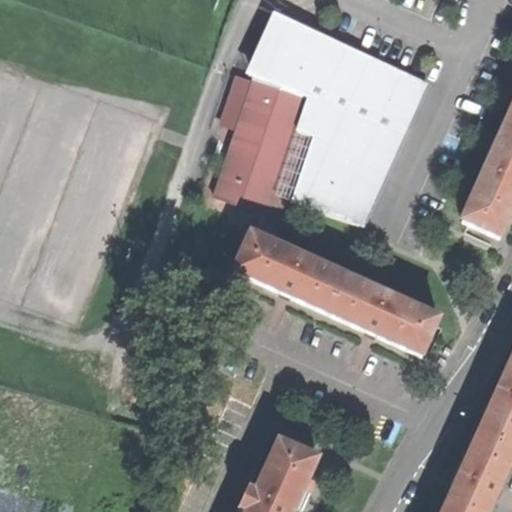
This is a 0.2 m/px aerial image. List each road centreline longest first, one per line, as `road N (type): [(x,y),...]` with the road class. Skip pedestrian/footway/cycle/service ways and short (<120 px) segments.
road 1 (residential): [(384,511),(511,311)]
road 2 (residential): [(493,0),(399,213)]
